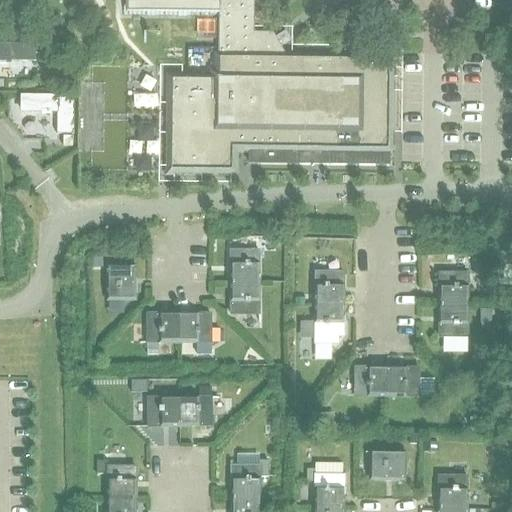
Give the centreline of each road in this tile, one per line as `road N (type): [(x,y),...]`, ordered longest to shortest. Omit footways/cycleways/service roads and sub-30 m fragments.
road 1 (residential): [(511,194),(301,193),(71,222)]
road 2 (residential): [(71,222),(48,245),(44,288),(25,304),(0,307)]
